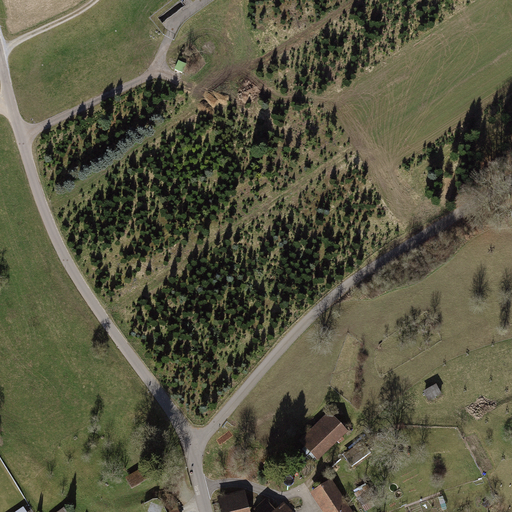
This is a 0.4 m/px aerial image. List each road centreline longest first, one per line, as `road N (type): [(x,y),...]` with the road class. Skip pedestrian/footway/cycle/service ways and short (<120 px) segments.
road 1 (tertiary): [(0,57),(7,101),(65,257),(191,444)]
road 2 (unclassified): [(511,182),(369,265),(271,353),(191,444)]
